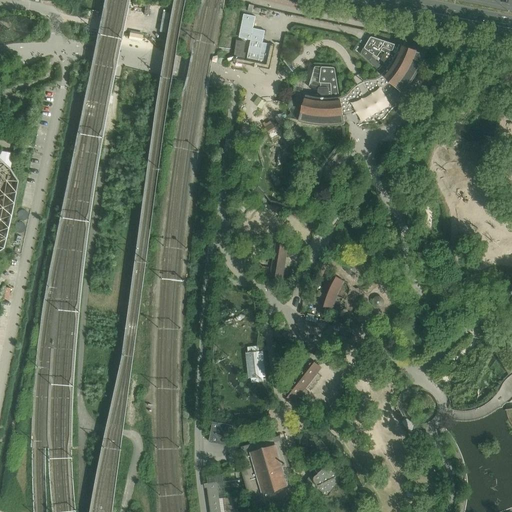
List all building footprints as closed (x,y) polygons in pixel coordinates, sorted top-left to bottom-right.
[(270,70),(275,47),(262,44),(265,32),(253,30),(255,18),(244,16),(239,39),(251,42),(246,65),(270,70)] [(144,33),(131,30),(130,34),(129,39),(142,42),(143,36),(144,33)] [(419,67),(422,60),(425,53),(399,45),(399,46),(395,44),(372,37),(371,37),(370,37),(370,38),(365,47),(365,48),(365,49),(374,55),(376,56),(377,57),(378,56),(379,56),(382,50),(385,52),(382,58),(381,59),(382,60),(388,64),(387,65),(384,67),(381,72),(383,74),(396,86),(398,88),(402,92),(403,91),(407,86),(412,80),(413,78),(416,74),(417,71),(419,67)] [(243,49),(242,49),(243,41),(235,39),(232,58),(234,59),(242,60),(242,58),(243,51),(243,49)] [(450,58),(445,61),(452,70),(466,60),(463,55),(453,62),(450,58)] [(302,111),(299,120),(303,121),(305,122),(307,122),(314,123),(322,124),(329,124),(337,124),(342,123),(344,123),(344,118),(340,99),(340,97),(335,69),(335,68),(334,68),(334,67),(333,67),(323,67),(322,67),(321,67),(321,68),(320,81),(319,81),(320,81),(320,82),(320,83),(321,83),(321,87),(320,87),(319,87),(317,97),(312,96),(307,95),(302,111)] [(383,74),(381,75),(380,76),(379,76),(378,77),(377,77),(376,78),(375,78),(374,78),(373,78),(372,78),(371,79),(370,79),(369,79),(368,79),(367,79),(366,80),(364,80),(363,81),(361,82),(359,83),(358,83),(357,84),(355,85),(354,87),(353,88),(352,89),(351,90),(350,91),(349,92),(348,92),(347,93),(346,94),(345,95),(344,95),(343,96),(341,96),(340,96),(340,98),(342,97),(343,97),(345,96),(347,96),(348,95),(349,94),(351,92),(352,91),(353,89),(355,88),(357,87),(358,85),(359,85),(362,83),(363,82),(364,82),(366,81),(368,81),(370,80),(371,80),(374,80),(376,80),(377,79),(379,78),(380,77),(381,76),(383,75),(383,74)] [(261,108),(266,102),(259,97),(254,103),(261,108)] [(268,131),(269,133),(278,128),(277,126),(276,123),(274,121),(269,124),(265,126),(266,128),(268,131)] [(0,150),(0,249),(4,247),(17,180),(9,168),(12,153),(5,151),(3,151),(0,150)] [(283,169),(279,177),(284,180),(288,171),(283,169)] [(280,281),(285,245),(276,244),(273,262),(270,280),(278,281),(280,281)] [(352,263),(348,264),(346,266),(345,270),(346,273),(349,275),(353,275),(356,274),(357,270),(357,267),(355,264),(352,263)] [(341,288),(345,281),(330,273),(328,278),(325,283),(322,290),(321,295),(318,304),(329,307),(334,308),(334,307),(337,299),(338,296),(339,293),(341,288)] [(379,296),(375,297),(373,299),(372,303),(373,306),(376,308),(380,308),(383,306),(384,303),(384,300),(382,297),(379,296)] [(307,315),(306,320),(317,323),(318,319),(319,316),(307,313),(307,315)] [(500,357),(511,375),(511,374),(511,344),(510,340),(504,342),(498,345),(494,348),(498,354),(500,357)] [(264,377),(266,376),(263,351),(259,351),(259,348),(259,346),(248,347),(248,352),(246,353),(248,378),(251,378),(252,383),(264,382),(264,381),(264,379),(264,377)] [(295,403),(321,369),(311,361),(285,395),(295,403)] [(469,378),(463,384),(466,386),(472,381),(469,378)] [(210,437),(209,442),(229,446),(234,426),(213,421),(210,437)] [(296,491),(289,469),(287,461),(280,436),(277,436),(242,446),(248,467),(241,468),(249,496),(254,511),(291,501),(289,492),(296,491)] [(340,481),(332,466),(331,466),(323,469),(319,473),(314,478),(319,484),(317,484),(319,488),(321,496),(325,496),(328,496),(340,481)] [(222,511),(221,498),(227,498),(223,472),(207,475),(209,483),(205,483),(206,488),(208,487),(211,511),(222,511)] [(413,487),(409,488),(407,491),(406,494),(407,497),(410,499),(414,500),(417,498),(418,495),(418,491),(416,489),(413,487)]
